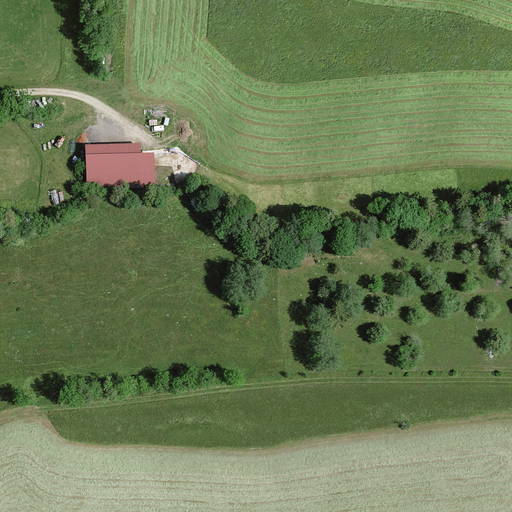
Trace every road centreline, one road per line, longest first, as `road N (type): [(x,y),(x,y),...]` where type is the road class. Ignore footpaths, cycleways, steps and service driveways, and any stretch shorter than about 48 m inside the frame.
road 1 (track): [(0,420),(322,377),(511,381)]
road 2 (track): [(0,95),(64,92),(124,120)]
